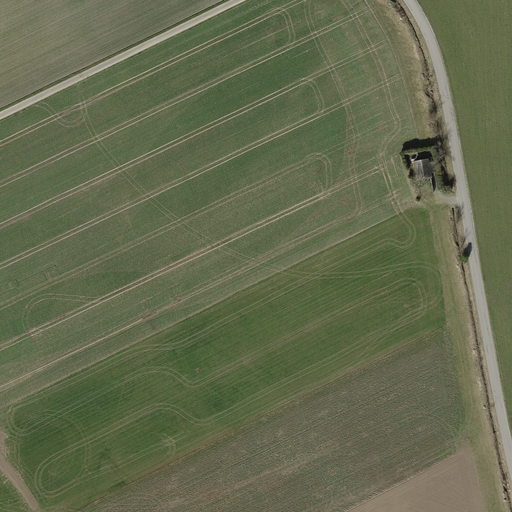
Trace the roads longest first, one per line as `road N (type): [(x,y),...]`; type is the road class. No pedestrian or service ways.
road 1 (unclassified): [(511,457),(444,82),(409,0)]
road 2 (track): [(236,0),(0,114)]
